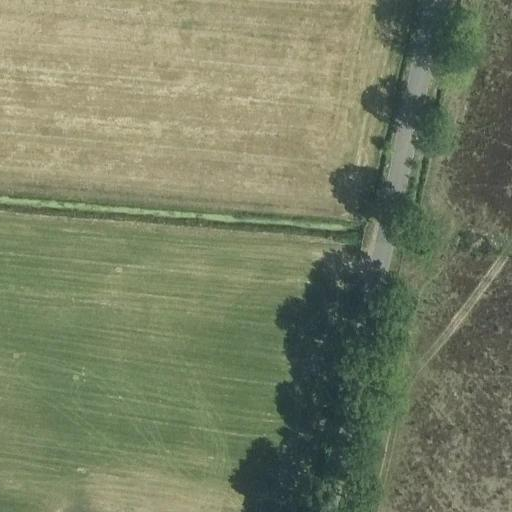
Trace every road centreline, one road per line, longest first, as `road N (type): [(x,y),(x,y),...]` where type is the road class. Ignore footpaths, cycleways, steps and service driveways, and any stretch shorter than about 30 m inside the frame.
road 1 (tertiary): [(328,511),(435,0)]
road 2 (track): [(374,511),(399,398),(511,245)]
